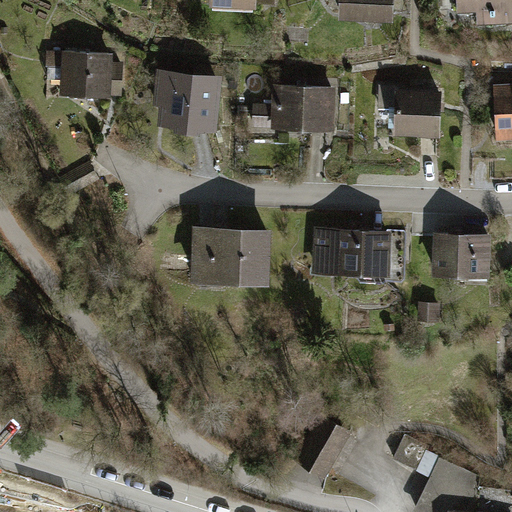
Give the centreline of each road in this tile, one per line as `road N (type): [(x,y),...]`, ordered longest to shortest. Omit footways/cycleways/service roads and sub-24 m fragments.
road 1 (residential): [(511,204),(153,192)]
road 2 (residential): [(185,511),(0,453)]
